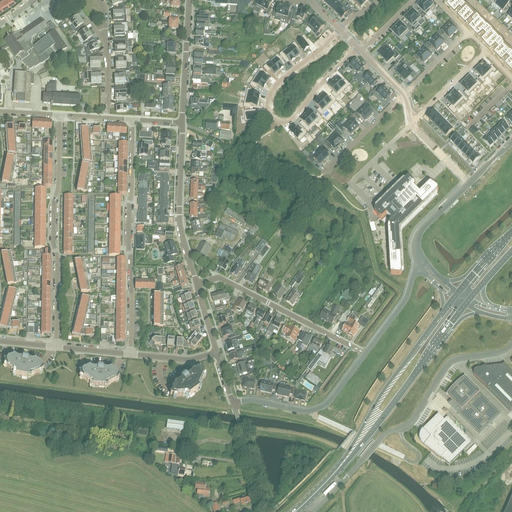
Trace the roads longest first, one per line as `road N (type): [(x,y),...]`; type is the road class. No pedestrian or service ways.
road 1 (residential): [(359,48),(292,119),(272,118),(272,88),(339,28)]
road 2 (residential): [(129,353),(132,120)]
road 3 (residential): [(55,346),(59,115)]
road 4 (primary): [(337,469),(467,301)]
road 5 (primary): [(456,294),(337,469)]
road 6 (residential): [(365,353),(222,278),(196,283)]
road 7 (unclassified): [(377,442),(408,426),(449,363),(511,344)]
road 8 (residential): [(196,283),(179,227),(182,123)]
road 9 (residential): [(182,123),(189,0)]
